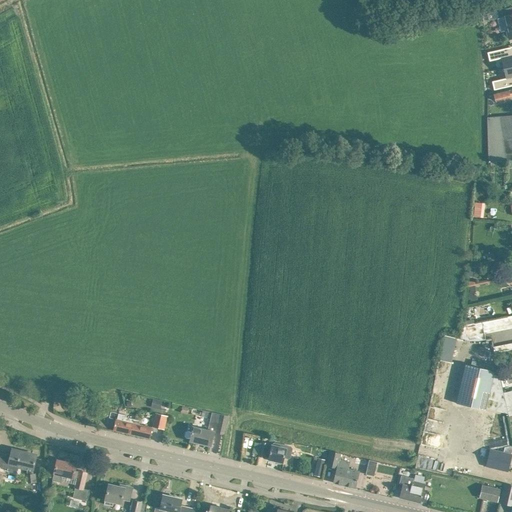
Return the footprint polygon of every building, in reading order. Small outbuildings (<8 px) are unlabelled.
[(511,7),(483,15),(485,22),(505,17),(508,31),(506,31),(508,40),(511,38),(511,7)] [(511,54),(511,49),(487,54),(489,63),(503,59),(505,68),(511,66),(511,54)] [(508,78),(492,82),(494,91),(511,86),(511,66),(505,68),(508,78)] [(511,89),(503,92),(493,95),(495,100),(495,101),(511,97),(511,96),(511,89)] [(488,163),(506,161),(511,160),(511,116),(503,117),(503,116),(487,117),(488,163)] [(511,274),(475,282),(474,280),(467,282),(467,287),(511,277),(511,274)] [(508,329),(506,317),(502,318),(500,318),(502,330),(508,329)] [(502,330),(500,318),(497,318),(494,319),(496,331),(502,330)] [(496,331),(494,319),(488,320),(490,332),(496,331)] [(490,332),(488,320),(482,321),(484,334),(490,332)] [(486,339),(484,334),(482,321),(472,323),(466,325),(462,325),(461,338),(469,341),(479,341),(486,339)] [(506,352),(504,345),(493,347),(494,354),(506,352)] [(464,362),(455,403),(485,410),(494,370),(464,362)] [(160,409),(162,401),(153,399),(151,407),(160,409)] [(446,414),(446,404),(435,404),(435,414),(446,414)] [(190,439),(190,441),(211,446),(214,432),(224,435),(228,416),(212,412),(208,430),(202,429),(195,427),(193,427),(192,432),(188,431),(186,432),(185,436),(186,438),(190,439)] [(116,419),(113,430),(150,438),(152,428),(140,425),(141,420),(126,417),(127,415),(118,413),(117,420),(116,419)] [(167,416),(156,413),(153,426),(164,429),(167,416)] [(500,432),(503,418),(493,416),(490,430),(500,432)] [(268,444),(262,443),(259,457),(265,458),(268,444)] [(271,450),(268,459),(283,463),(284,458),(288,459),(291,457),(293,448),(291,446),(284,444),(277,443),(277,447),(272,445),(271,450)] [(0,467),(7,470),(7,471),(16,473),(18,467),(27,469),(27,483),(37,482),(36,473),(33,474),(33,471),(34,465),(36,455),(12,449),(10,459),(0,457),(1,455),(0,454),(0,467)] [(511,453),(489,449),(485,467),(508,472),(511,454),(511,453)] [(355,488),(357,478),(359,473),(359,471),(349,468),(350,461),(340,459),(341,454),(330,451),(327,465),(337,468),(333,483),(355,488)] [(57,460),(55,469),(52,480),(60,482),(62,476),(77,479),(73,498),(86,501),(89,490),(83,489),(87,473),(79,471),(79,473),(74,472),(76,464),(57,460)] [(369,460),(365,475),(373,477),(377,462),(369,460)] [(323,469),(315,468),(313,475),(321,477),(323,469)] [(402,475),(399,485),(403,486),(402,488),(400,498),(420,503),(422,493),(424,486),(425,483),(414,480),(414,478),(402,475)] [(109,484),(106,494),(105,499),(106,499),(104,504),(113,506),(114,501),(121,503),(122,499),(129,500),(130,497),(132,488),(125,486),(125,488),(109,484)] [(511,505),(511,485),(505,484),(503,493),(501,502),(511,505)] [(497,502),(500,490),(486,487),(483,498),(497,502)] [(161,505),(160,508),(155,507),(153,511),(194,511),(195,509),(180,506),(182,499),(163,495),(161,505)] [(143,511),(146,504),(140,503),(140,502),(133,500),(130,511),(143,511)]
